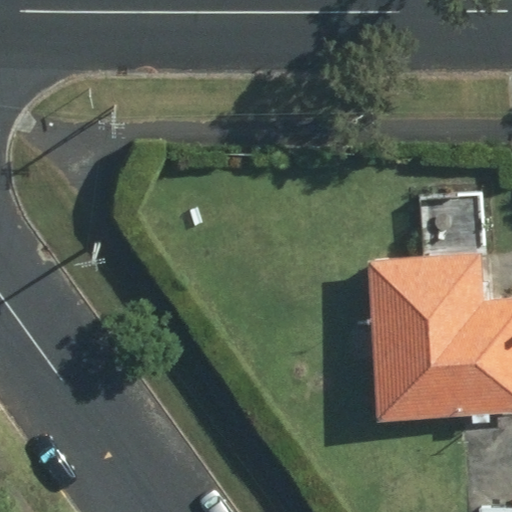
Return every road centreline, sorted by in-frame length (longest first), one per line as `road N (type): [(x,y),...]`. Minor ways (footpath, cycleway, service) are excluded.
road 1 (residential): [(0,16),(511,15)]
road 2 (residential): [(0,296),(155,511)]
